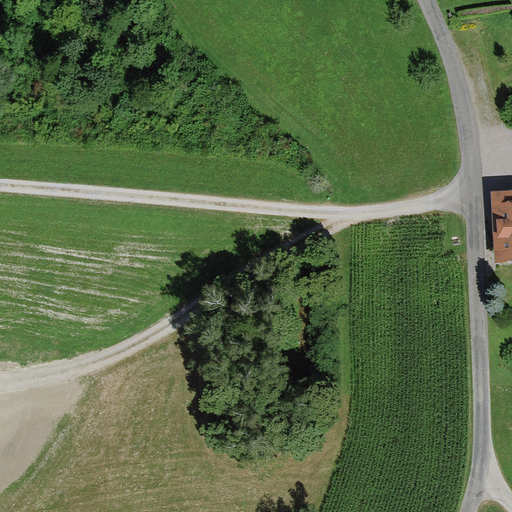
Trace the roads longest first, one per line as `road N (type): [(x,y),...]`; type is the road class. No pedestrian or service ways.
road 1 (unclassified): [(470,511),(483,419),(467,125),(427,0)]
road 2 (track): [(472,196),(334,213),(0,186)]
road 3 (track): [(0,381),(129,351),(359,212)]
